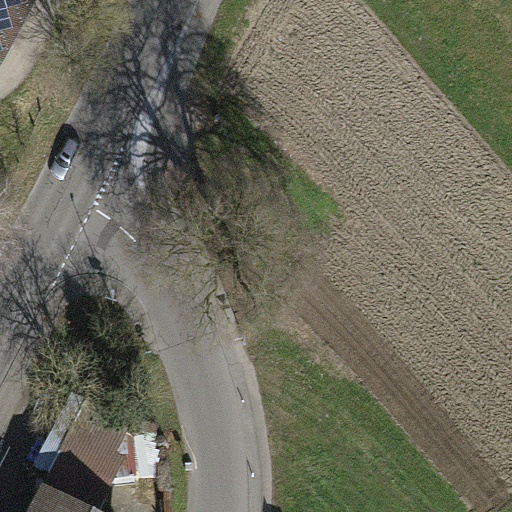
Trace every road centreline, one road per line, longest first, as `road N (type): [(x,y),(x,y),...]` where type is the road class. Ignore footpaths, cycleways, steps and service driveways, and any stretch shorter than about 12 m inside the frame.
road 1 (residential): [(224,511),(218,408),(176,289),(142,243),(62,193)]
road 2 (tertiary): [(62,193),(169,0)]
road 3 (tertiary): [(0,314),(62,193)]
